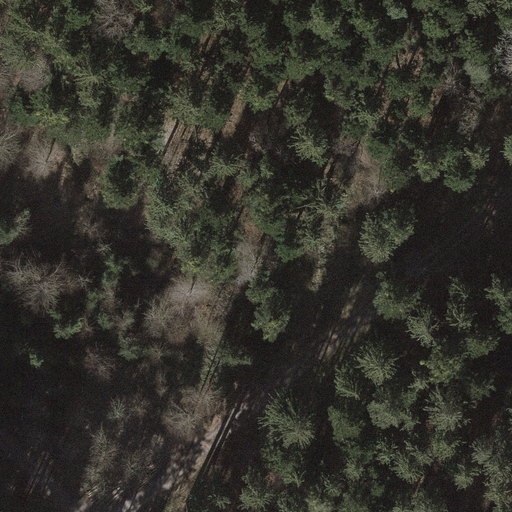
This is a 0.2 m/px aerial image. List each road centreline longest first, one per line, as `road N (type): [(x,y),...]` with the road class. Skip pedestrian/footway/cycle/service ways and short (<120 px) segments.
road 1 (track): [(126,511),(511,185)]
road 2 (track): [(91,511),(0,432)]
